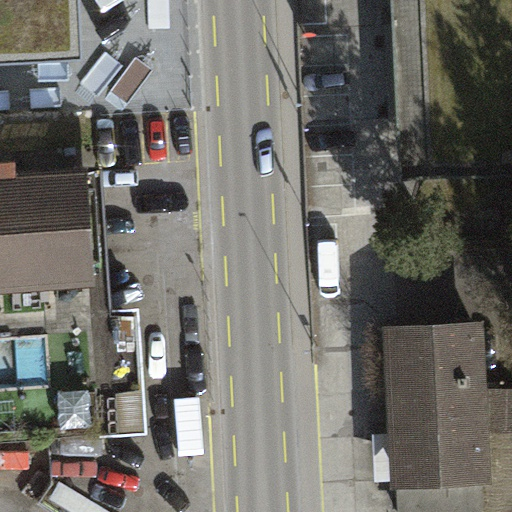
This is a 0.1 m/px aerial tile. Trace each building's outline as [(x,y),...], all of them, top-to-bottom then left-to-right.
[(0,0),(0,60),(84,56),(80,0),(0,0)] [(511,0),(421,0),(430,165),(511,160),(511,0)] [(0,436),(101,429),(82,172),(12,177),(11,161),(0,161),(0,436)] [(150,435),(146,313),(99,315),(103,437),(150,435)] [(473,321),(396,326),(404,511),(511,511),(511,393),(475,389),(473,321)]
